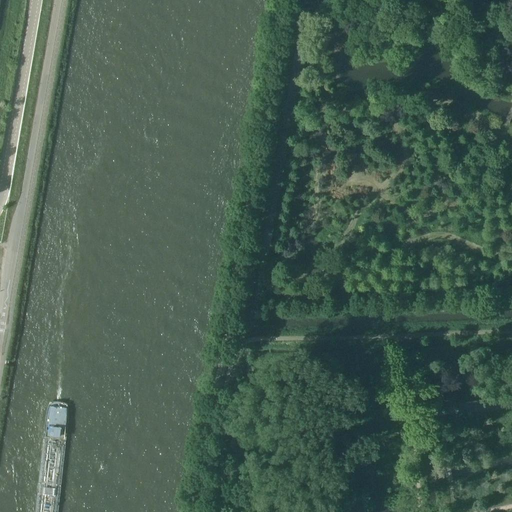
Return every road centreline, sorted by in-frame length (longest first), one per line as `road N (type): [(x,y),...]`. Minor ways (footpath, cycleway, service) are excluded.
road 1 (unclassified): [(281,0),(207,434)]
road 2 (unclassified): [(511,331),(235,341),(207,434)]
road 3 (tertiary): [(0,340),(57,0)]
road 4 (tertiary): [(0,199),(35,0)]
